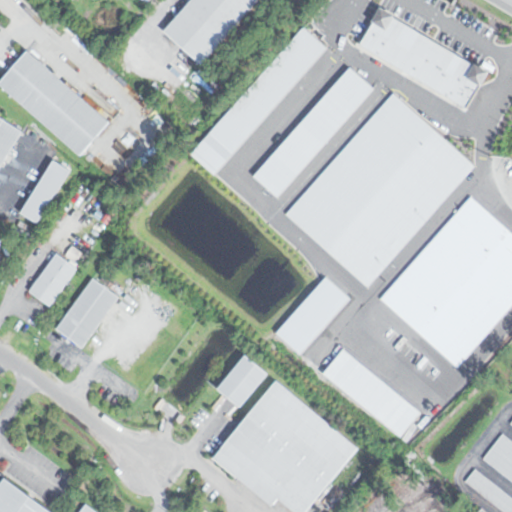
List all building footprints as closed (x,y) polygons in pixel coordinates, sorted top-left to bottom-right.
[(188,0),(162,30),(199,62),(253,0),(188,0)] [(377,7),(354,44),(462,109),(485,70),(377,7)] [(186,151),(210,174),(324,47),(300,25),(186,151)] [(493,31),(482,26),(473,45),(500,58),(506,44),(490,36),(493,31)] [(24,52),(0,79),(0,85),(78,153),(105,122),(24,52)] [(250,174),(274,195),(372,87),(347,65),(250,174)] [(283,212),(365,285),(473,165),(391,91),(283,212)] [(0,119),(0,159),(18,130),(0,119)] [(50,160),(19,213),(35,222),(67,170),(50,160)] [(377,298),(455,368),(511,302),(511,232),(468,195),(377,298)] [(53,253),(27,290),(49,305),(74,268),(53,253)] [(272,331),(297,354),(347,298),(322,275),(272,331)] [(90,278),(55,329),(81,347),(116,296),(90,278)] [(320,373),(397,437),(419,412),(340,348),(320,373)] [(242,355),(216,388),(238,405),(264,372),(242,355)] [(274,382),(211,457),(269,505),(276,496),(295,511),(297,511),(352,447),(274,382)] [(511,479),(511,438),(504,432),(484,457),(511,479)] [(511,511),(511,497),(475,469),(465,483),(503,511),(511,511)] [(45,511),(0,478),(0,511),(45,511)] [(100,511),(87,503),(80,511),(100,511)]
